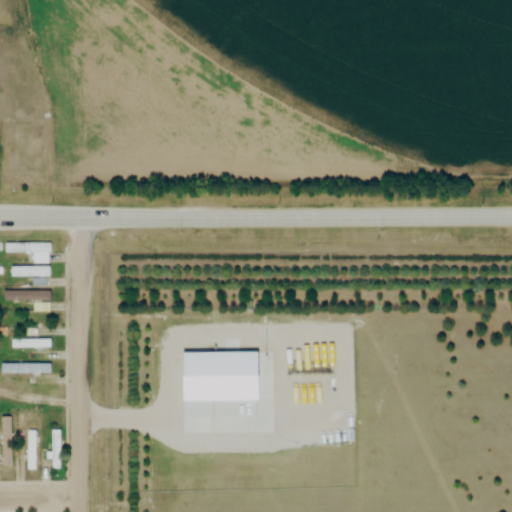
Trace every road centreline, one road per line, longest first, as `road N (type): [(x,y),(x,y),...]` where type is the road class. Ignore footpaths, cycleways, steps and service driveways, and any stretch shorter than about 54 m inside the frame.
road 1 (tertiary): [(80,214),(511,212)]
road 2 (residential): [(80,214),(81,511)]
